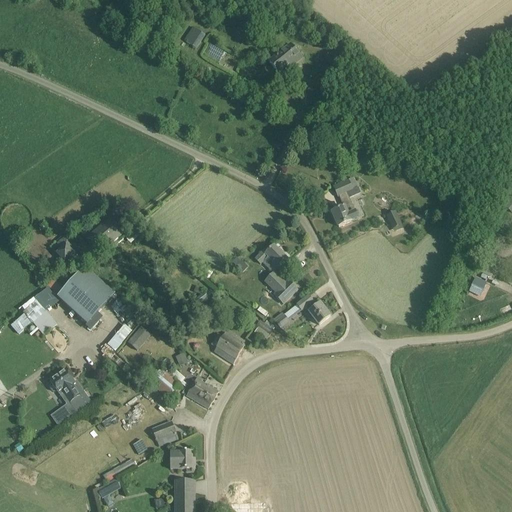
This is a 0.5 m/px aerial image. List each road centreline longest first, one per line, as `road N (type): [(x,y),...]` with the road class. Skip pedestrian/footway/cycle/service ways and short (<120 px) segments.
road 1 (unclassified): [(367,344),(308,229),(263,186),(0,66)]
road 2 (unclassified): [(211,511),(213,419),(241,374),(282,354),(367,344)]
road 3 (unclassified): [(511,324),(455,339),(367,344)]
